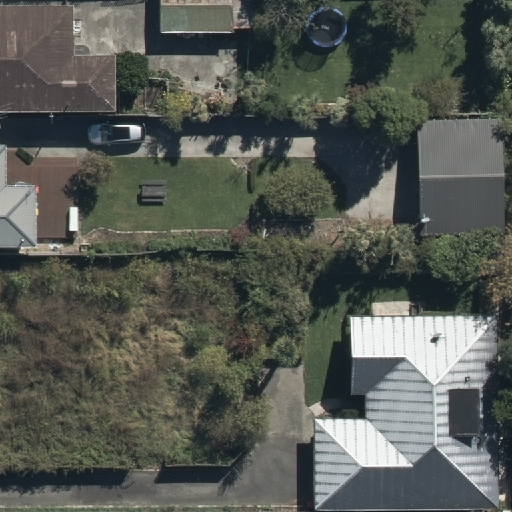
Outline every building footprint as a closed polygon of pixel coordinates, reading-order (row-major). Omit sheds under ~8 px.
[(0,0),(0,93),(109,92),(108,40),(70,41),(69,0),(0,0)] [(254,0),(158,0),(158,24),(170,24),(170,61),(199,61),(199,27),(232,27),(232,20),(255,20),(254,0)] [(497,101),(413,104),(417,221),(502,218),(497,101)] [(0,235),(76,237),(77,207),(30,206),(31,178),(0,177),(0,235)] [(248,235),(159,237),(161,339),(241,337),(240,298),(249,298),(248,235)] [(0,445),(127,449),(128,386),(98,386),(100,307),(53,306),(54,269),(0,267),(0,445)] [(492,304),(346,309),(346,383),(361,383),(361,403),(309,403),(309,498),(492,498),(492,304)]
